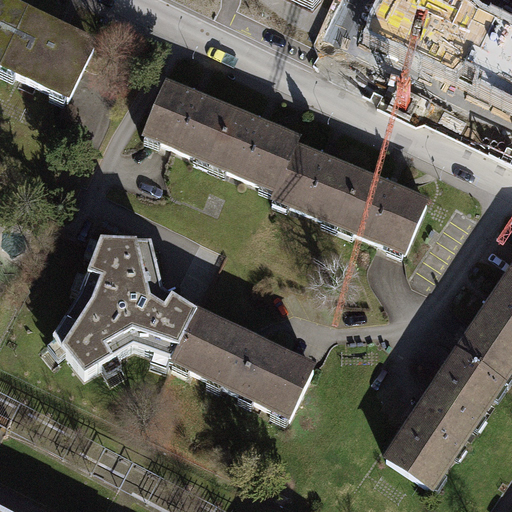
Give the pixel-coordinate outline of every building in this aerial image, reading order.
[(386,0),(372,30),(380,33),(381,31),(398,40),(392,52),(441,76),(447,64),(452,66),(450,80),(476,93),(482,82),(485,84),(485,83),(499,89),(493,101),(511,110),(511,36),(507,47),(475,31),(481,19),(472,12),(474,0),(386,0)] [(90,51),(0,7),(0,73),(64,104),(90,51)] [(233,119),(167,91),(146,141),(212,169),(233,119)] [(299,146),(233,119),(212,169),(277,197),(296,153),(299,146)] [(361,181),(296,153),(277,197),(274,204),(340,231),(361,181)] [(427,209),(361,181),(340,231),(406,260),(427,209)] [(134,355),(175,368),(198,319),(163,297),(152,249),(102,249),(81,303),(54,344),(85,383),(134,355)] [(511,278),(459,358),(504,388),(511,375),(511,278)] [(314,376),(198,319),(175,368),(291,425),(314,376)] [(459,358),(387,464),(432,494),(504,388),(459,358)]
